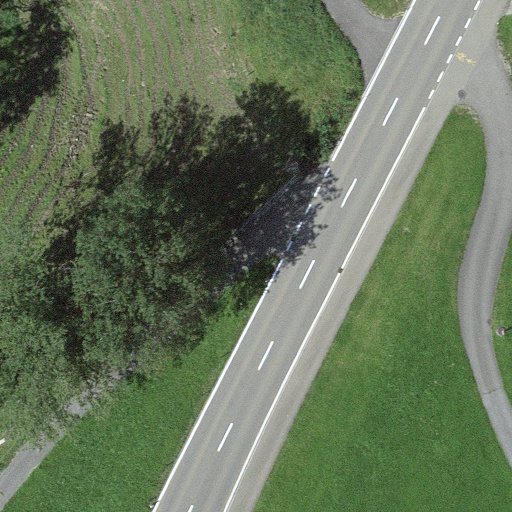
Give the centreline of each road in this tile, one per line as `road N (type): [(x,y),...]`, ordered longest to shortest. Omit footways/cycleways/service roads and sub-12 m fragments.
road 1 (tertiary): [(187,511),(452,0)]
road 2 (track): [(511,434),(476,310),(509,179),(502,101),(435,33)]
